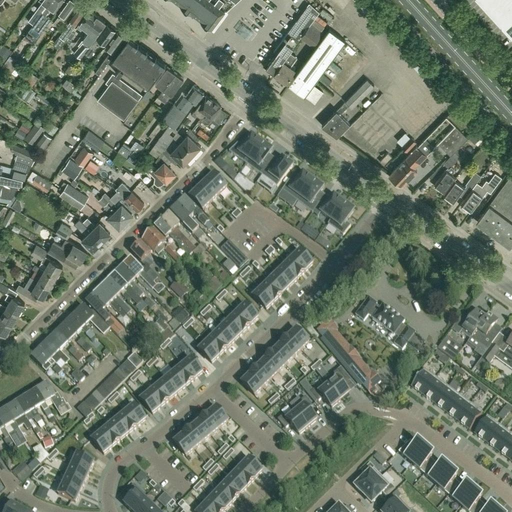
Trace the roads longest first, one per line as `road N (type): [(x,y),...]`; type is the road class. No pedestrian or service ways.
road 1 (residential): [(0,359),(199,167),(251,101)]
road 2 (residential): [(212,391),(391,203)]
road 3 (residential): [(391,203),(251,101)]
road 4 (residential): [(111,511),(106,490),(119,463),(212,391)]
road 5 (residential): [(251,101),(120,0)]
road 6 (primary): [(511,116),(405,0)]
road 7 (residential): [(511,291),(391,203)]
road 8 (residential): [(511,500),(391,415)]
road 9 (residential): [(391,415),(353,409),(288,464)]
